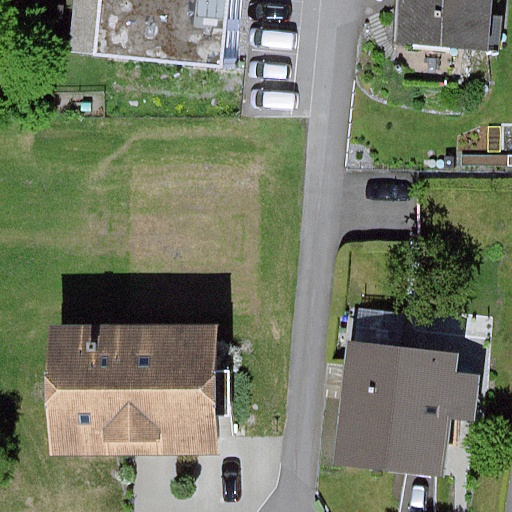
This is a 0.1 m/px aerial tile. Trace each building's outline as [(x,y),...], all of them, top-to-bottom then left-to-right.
[(74,0),(69,46),(105,50),(110,0),(74,0)] [(233,0),(110,0),(105,50),(227,63),(233,0)] [(492,0),(399,0),(395,43),(488,52),(492,0)] [(212,329),(55,331),(56,451),(213,450),(212,329)] [(456,356),(346,344),(332,468),(440,480),(447,418),(473,421),(479,376),(454,373),(456,356)]
